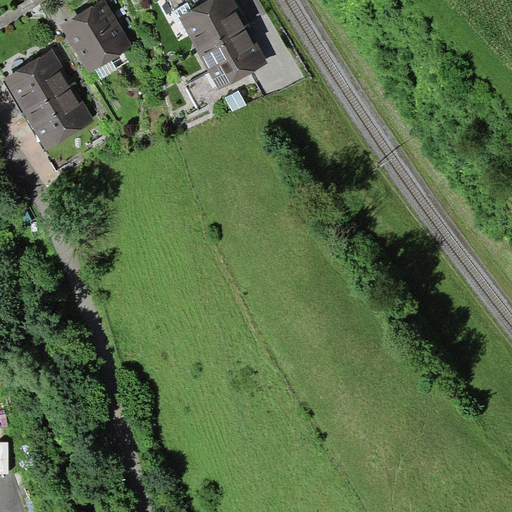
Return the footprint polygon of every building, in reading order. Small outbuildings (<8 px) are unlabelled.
[(101,0),(60,25),(89,73),(96,69),(111,59),(133,46),(105,0),(101,0)] [(211,0),(192,11),(179,17),(187,32),(199,54),(249,27),(234,0),(211,0)] [(179,17),(192,11),(187,3),(171,13),(183,34),(187,32),(179,17)] [(268,63),(249,27),(199,54),(219,90),(268,63)] [(3,78),(26,115),(74,86),(51,49),(3,78)] [(118,70),(111,59),(96,69),(102,79),(118,70)] [(95,121),(74,86),(26,115),(47,150),(95,121)] [(246,105),(238,90),(226,98),(233,111),(246,105)]
